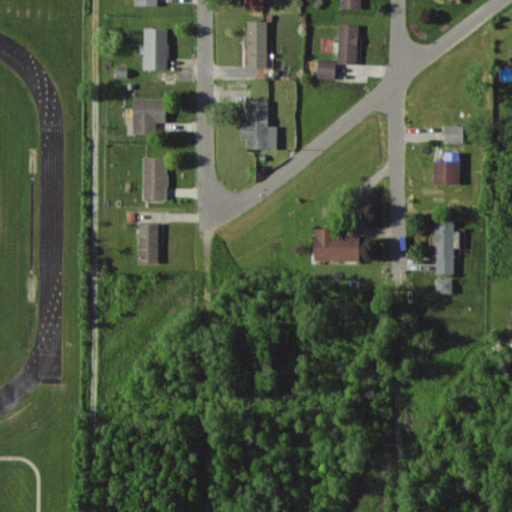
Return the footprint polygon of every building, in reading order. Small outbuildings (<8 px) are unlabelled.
[(341,0),(342,7),(361,8),(360,0),(341,0)] [(268,21),(247,21),(248,67),(268,67),(268,21)] [(338,63),(357,64),(359,24),(339,23),(338,63)] [(168,69),(169,27),(145,27),(145,68),(168,69)] [(336,59),(319,58),(318,77),(336,78),(336,59)] [(167,121),(167,98),(134,98),(133,133),(157,133),(157,121),(167,121)] [(269,100),(249,100),(249,117),(241,117),(241,138),(248,138),(248,148),(278,148),(278,125),(269,125),(269,100)] [(445,143),(465,143),(465,125),(445,124),(445,143)] [(435,160),(434,183),(461,184),(461,151),(445,151),(445,160),(435,160)] [(168,199),(168,156),(144,157),(145,199),(168,199)] [(454,219),(435,219),(436,273),(455,273),(454,219)] [(140,222),(140,262),(159,262),(160,222),(140,222)] [(315,227),(315,260),(361,259),(360,235),(335,235),(335,227),(315,227)] [(453,292),(453,277),(437,277),(437,292),(453,292)]
